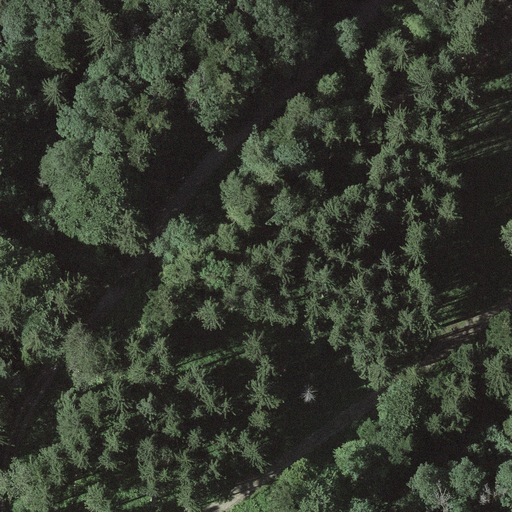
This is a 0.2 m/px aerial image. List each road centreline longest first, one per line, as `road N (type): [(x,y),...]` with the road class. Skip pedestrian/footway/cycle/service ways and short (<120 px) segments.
road 1 (track): [(9,511),(8,457),(24,406),(191,181),(381,0)]
road 2 (track): [(202,511),(511,298)]
